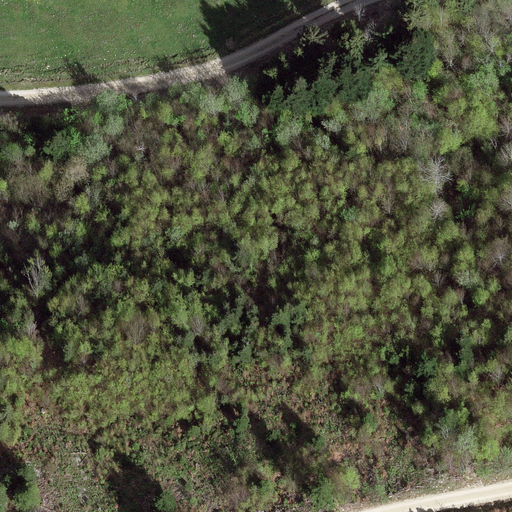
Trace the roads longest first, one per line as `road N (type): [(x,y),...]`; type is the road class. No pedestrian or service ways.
road 1 (track): [(0,95),(134,88),(192,76),(373,0)]
road 2 (track): [(511,487),(379,511)]
